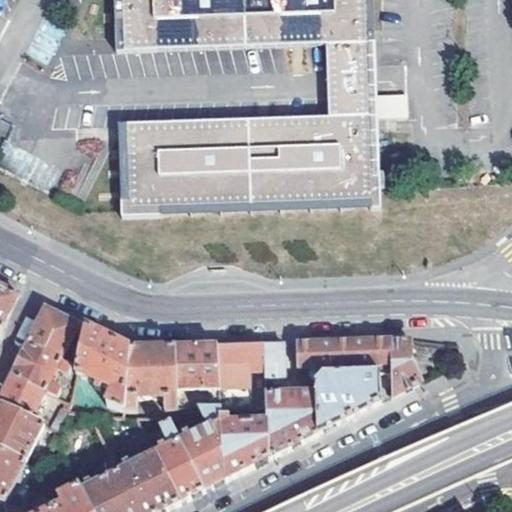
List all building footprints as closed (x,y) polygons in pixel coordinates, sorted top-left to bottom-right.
[(121,0),(124,47),(381,37),(379,0),(121,0)] [(128,147),(385,137),(381,37),(124,47),(124,62),(333,54),(336,124),(127,132),(128,147)] [(130,224),(388,215),(385,137),(128,147),(130,224)] [(0,331),(1,332),(20,296),(0,286),(0,331)] [(47,310),(28,346),(68,367),(71,361),(65,357),(81,326),(74,323),(47,310)] [(78,372),(77,377),(90,383),(88,388),(94,391),(96,387),(105,391),(105,406),(123,413),(131,351),(110,340),(87,329),(80,366),(78,372)] [(393,342),(393,367),(393,377),(392,400),(423,384),(410,361),(410,341),(393,342)] [(305,345),(296,345),(297,371),(393,367),(393,342),(343,343),(305,345)] [(283,345),(218,348),(223,412),(223,413),(223,415),(230,415),(234,415),(252,415),(254,415),(252,374),(266,374),(266,383),(285,382),(283,345)] [(68,367),(28,346),(12,378),(46,395),(59,401),(64,393),(51,387),(58,372),(70,378),(71,375),(77,378),(77,377),(78,372),(68,367)] [(175,349),(179,413),(200,412),(223,412),(218,348),(181,349),(175,349)] [(179,413),(175,349),(152,350),(131,351),(123,413),(136,414),(138,402),(165,402),(166,413),(179,413)] [(464,364),(462,357),(453,362),(457,368),(464,364)] [(80,366),(71,361),(68,367),(78,372),(80,366)] [(252,374),(254,415),(258,415),(268,414),(267,400),(267,392),(266,383),(266,374),(252,374)] [(0,407),(32,423),(46,395),(12,378),(0,401),(0,407)] [(316,390),(316,399),(319,437),(383,405),(380,378),(323,381),(316,390)] [(267,392),(267,400),(280,399),(280,391),(267,392)] [(319,437),(316,399),(291,399),(291,394),(286,394),(286,399),(282,399),(282,391),(280,391),(280,399),(267,400),(268,414),(269,427),(270,461),(298,447),(319,437)] [(59,401),(67,405),(71,408),(73,398),(64,393),(59,401)] [(123,413),(105,406),(103,420),(121,422),(123,413)] [(46,430),(32,423),(0,407),(0,452),(27,466),(41,438),(46,430)] [(70,415),(64,412),(53,433),(59,436),(70,415)] [(186,444),(182,446),(206,494),(212,491),(228,482),(224,429),(223,422),(223,415),(223,413),(223,412),(200,412),(209,431),(193,440),(191,436),(185,440),(186,444)] [(123,413),(121,422),(135,422),(136,414),(123,413)] [(179,413),(166,413),(166,421),(169,421),(179,421),(179,413)] [(268,414),(258,415),(263,428),(269,427),(268,414)] [(157,458),(182,506),(188,503),(206,494),(182,446),(171,425),(161,430),(172,450),(167,453),(165,449),(159,452),(161,456),(157,458)] [(263,428),(230,428),(224,429),(228,482),(235,479),(270,461),(269,427),(263,428)] [(46,430),(41,438),(49,443),(45,451),(51,453),(55,444),(59,436),(53,433),(46,430)] [(20,479),(27,466),(0,452),(0,504),(6,508),(7,505),(18,484),(21,485),(24,480),(20,479)] [(72,477),(62,457),(52,462),(62,481),(72,477)] [(121,476),(139,511),(170,511),(182,506),(157,458),(121,476)] [(121,476),(115,463),(102,469),(109,482),(121,476)] [(34,469),(29,479),(37,482),(42,473),(36,470),(34,469)] [(82,496),(90,511),(139,511),(121,476),(109,482),(94,490),(92,485),(85,488),(88,493),(82,496)] [(37,482),(29,479),(24,488),(32,493),(37,482)] [(90,511),(82,496),(80,491),(59,502),(63,511),(30,511),(33,510),(26,505),(23,511),(7,505),(6,508),(6,511),(90,511)]
